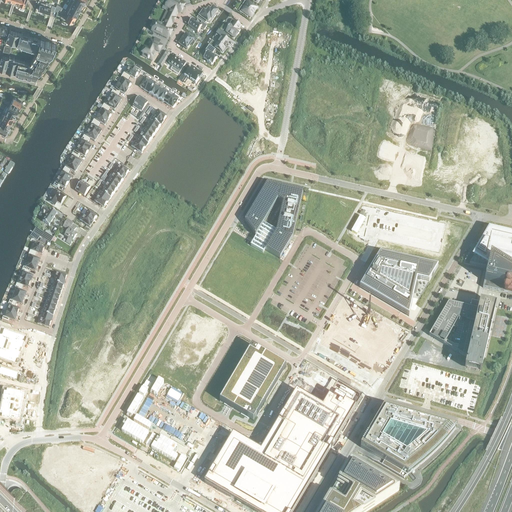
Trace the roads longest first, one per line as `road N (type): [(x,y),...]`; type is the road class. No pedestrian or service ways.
road 1 (unclassified): [(244,333),(306,234),(333,246),(355,267),(298,364)]
road 2 (tertiary): [(276,169),(482,216)]
road 3 (unclassified): [(482,216),(375,397)]
road 4 (unclassified): [(309,1),(276,169)]
road 5 (tertiary): [(184,298),(100,439)]
road 6 (tertiary): [(276,169),(258,173),(184,298)]
road 7 (residential): [(210,74),(172,46),(189,9),(216,2),(250,26)]
road 8 (unclassified): [(511,437),(375,397)]
road 9 (residential): [(51,339),(19,327),(47,258),(75,268)]
road 10 (unclassified): [(375,397),(307,511)]
road 11 (residential): [(133,88),(67,192),(74,197)]
road 12 (residential): [(104,217),(174,116)]
